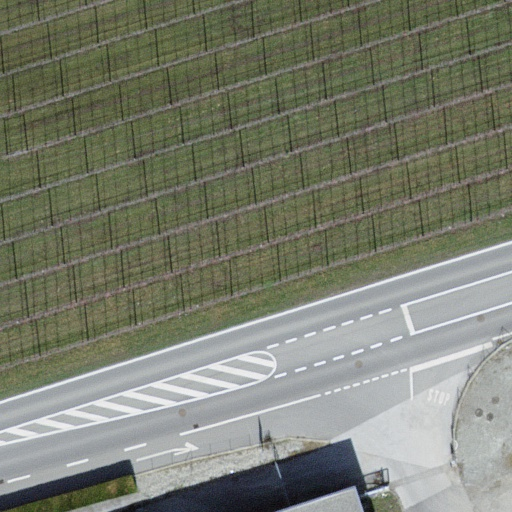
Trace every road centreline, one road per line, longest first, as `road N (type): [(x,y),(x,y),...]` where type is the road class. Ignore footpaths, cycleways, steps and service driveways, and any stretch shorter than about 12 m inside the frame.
road 1 (tertiary): [(511,288),(0,440)]
road 2 (track): [(379,331),(435,511)]
